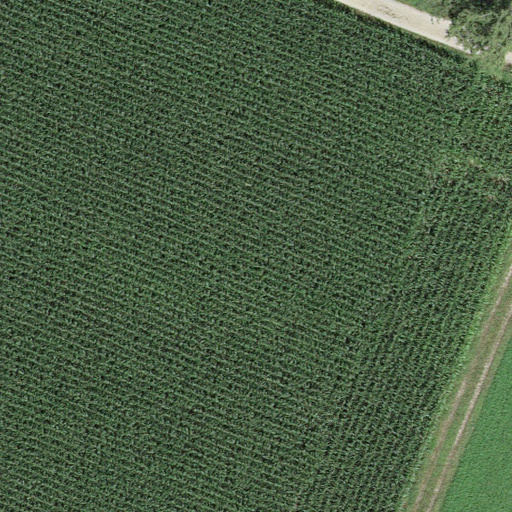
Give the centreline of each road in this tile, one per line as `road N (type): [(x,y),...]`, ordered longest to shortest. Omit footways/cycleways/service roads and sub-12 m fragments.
road 1 (track): [(418,511),(511,276)]
road 2 (track): [(352,0),(452,40),(511,47)]
